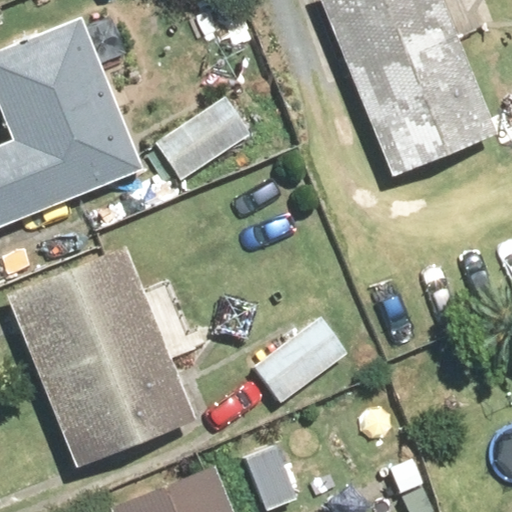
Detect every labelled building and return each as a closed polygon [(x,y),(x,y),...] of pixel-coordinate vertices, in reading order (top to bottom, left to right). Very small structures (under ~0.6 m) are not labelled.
[(435,0),(307,0),(379,180),(490,137),(435,0)] [(0,227),(137,171),(74,19),(0,49),(0,129),(5,142),(0,144),(0,227)] [(232,97),(161,145),(187,184),(258,136),(232,97)] [(125,248),(0,297),(0,307),(65,471),(194,421),(125,248)] [(329,316),(259,367),(286,406),(357,354),(329,316)] [(279,445),(247,459),(269,511),(291,511),(305,506),(279,445)] [(446,511),(422,464),(395,479),(412,511),(446,511)] [(224,511),(208,473),(113,511),(224,511)]
